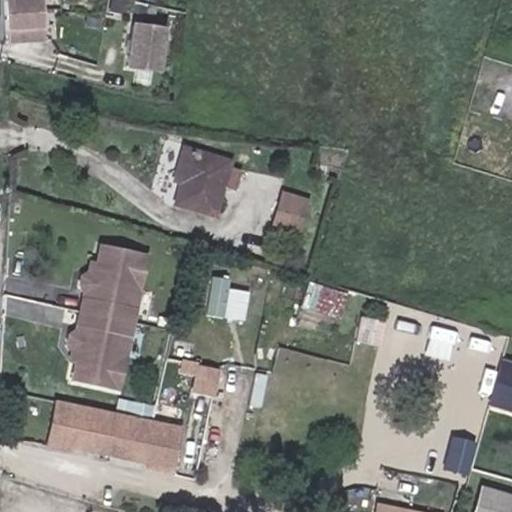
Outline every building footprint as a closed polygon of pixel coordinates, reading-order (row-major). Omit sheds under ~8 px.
[(3,0),(7,42),(8,42),(41,42),(36,0),(3,0)] [(167,46),(128,35),(118,76),(157,86),(167,46)] [(172,198),(214,211),(232,155),(180,139),(172,161),(182,164),(176,181),(172,198)] [(167,178),(176,181),(182,164),(172,161),(167,178)] [(302,236),(312,199),(282,191),(272,227),(302,236)] [(149,252),(99,242),(95,261),(100,262),(98,274),(87,272),(79,275),(77,284),(83,291),(74,332),(66,335),(65,344),(70,351),(81,353),(78,364),(73,363),(69,383),(119,393),(127,359),(123,358),(138,287),(142,288),(149,252)] [(95,261),(89,260),(87,272),(98,274),(100,262),(95,261)] [(213,279),(210,315),(259,318),(262,283),(213,279)] [(336,327),(346,287),(313,279),(303,319),(336,327)] [(127,359),(142,288),(138,287),(123,358),(127,359)] [(360,338),(383,343),(388,319),(365,315),(360,338)] [(413,321),(406,339),(428,348),(435,330),(413,321)] [(81,353),(70,351),(68,362),(73,363),(78,364),(81,353)] [(511,410),(511,360),(499,358),(489,406),(511,410)] [(207,398),(212,371),(180,364),(178,374),(195,377),(191,394),(207,398)] [(179,427),(56,402),(47,441),(71,446),(74,431),(94,435),(92,448),(128,455),(130,442),(151,447),(148,462),(171,467),(179,427)] [(443,465),(468,474),(479,441),(454,433),(443,465)] [(507,511),(509,507),(479,498),(475,511),(507,511)]
